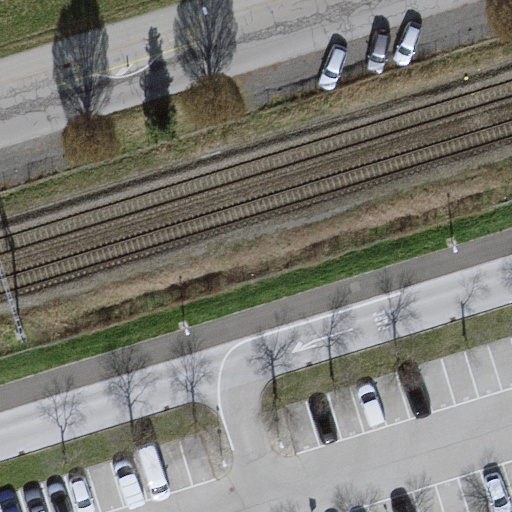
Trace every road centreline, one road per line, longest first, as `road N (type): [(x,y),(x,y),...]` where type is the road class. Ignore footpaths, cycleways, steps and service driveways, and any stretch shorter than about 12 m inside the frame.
road 1 (unclassified): [(0,426),(511,270)]
road 2 (residential): [(0,116),(375,0)]
